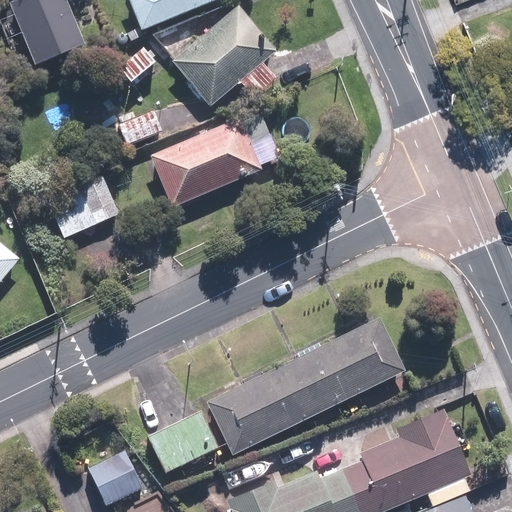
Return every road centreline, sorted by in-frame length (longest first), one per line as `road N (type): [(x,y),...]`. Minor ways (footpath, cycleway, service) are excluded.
road 1 (residential): [(454,179),(0,402)]
road 2 (tertiary): [(381,0),(454,179)]
road 3 (tertiary): [(454,179),(511,315)]
